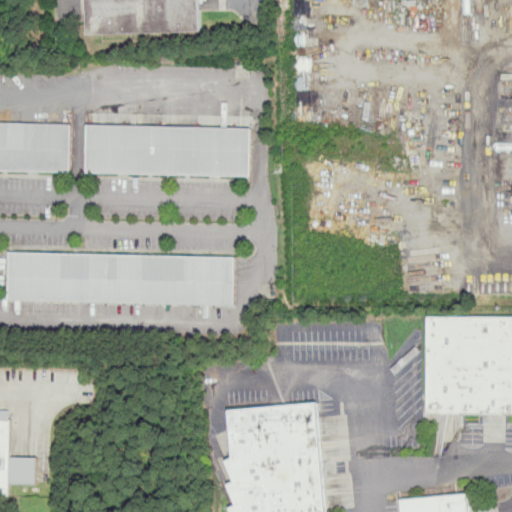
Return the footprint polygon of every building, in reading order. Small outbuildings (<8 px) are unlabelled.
[(200,0),(86,0),(88,35),(201,32),(200,0)] [(0,121),(0,169),(71,171),(72,123),(0,121)] [(88,124),(88,171),(252,175),(253,127),(88,124)] [(9,252),(8,299),(234,304),(236,256),(9,252)] [(511,316),(428,316),(429,412),(511,412),(511,316)] [(327,511),(318,401),(229,408),(234,455),(226,458),(235,479),(228,482),(237,503),(230,506),(232,511),(327,511)] [(0,409),(0,494),(9,495),(10,481),(37,482),(37,455),(9,455),(9,410),(0,409)] [(403,511),(402,498),(469,493),(470,511),(403,511)]
